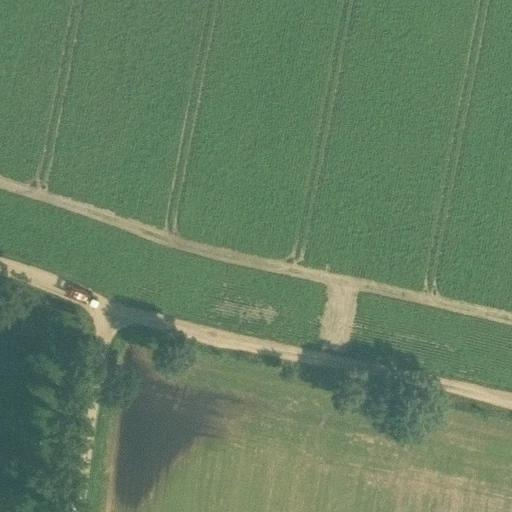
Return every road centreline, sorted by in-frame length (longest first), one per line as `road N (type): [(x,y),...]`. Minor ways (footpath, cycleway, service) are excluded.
road 1 (track): [(511,406),(187,334),(0,275)]
road 2 (track): [(79,511),(106,312)]
